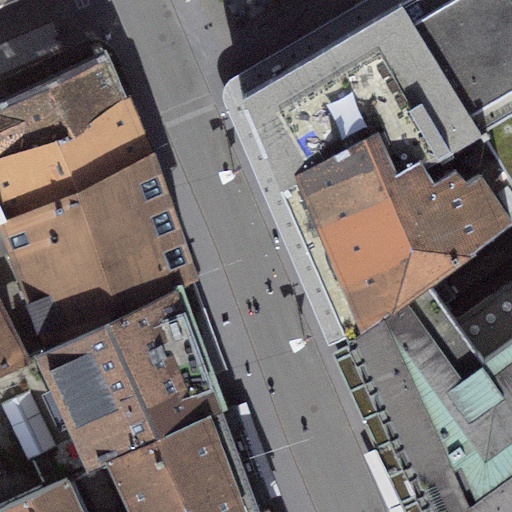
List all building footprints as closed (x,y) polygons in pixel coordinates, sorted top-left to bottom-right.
[(511,0),(403,0),(402,1),(511,178),(511,0)] [(510,221),(511,219),(511,178),(402,1),(243,94),(345,332),(437,270),(510,221)] [(103,49),(0,97),(0,149),(123,96),(103,49)] [(0,217),(149,152),(123,96),(0,149),(0,217)] [(192,276),(149,152),(0,217),(0,367),(178,283),(192,276)] [(350,340),(349,343),(426,511),(511,511),(511,219),(437,270),(345,332),(346,336),(349,334),(350,340)] [(223,404),(178,283),(0,367),(0,499),(129,441),(131,445),(221,406),(223,404)] [(247,511),(258,507),(221,406),(131,445),(129,441),(0,499),(0,511),(247,511)]
